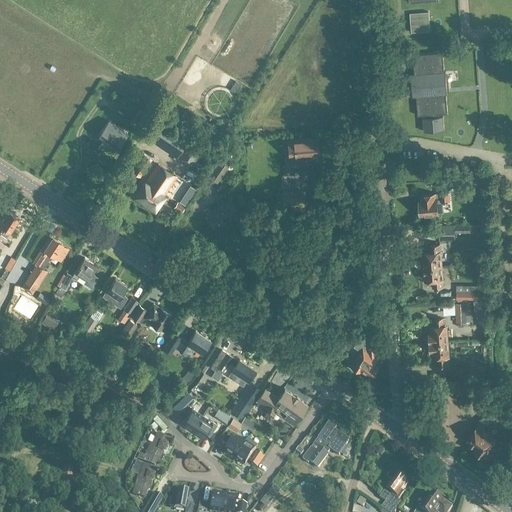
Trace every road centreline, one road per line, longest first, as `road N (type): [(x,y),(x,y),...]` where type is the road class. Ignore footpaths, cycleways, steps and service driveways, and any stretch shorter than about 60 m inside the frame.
road 1 (unclassified): [(375,144),(398,403),(388,424)]
road 2 (secondary): [(235,320),(0,167)]
road 3 (residential): [(334,387),(265,481),(231,484)]
road 4 (residential): [(179,436),(160,415),(194,382),(235,320)]
road 5 (secondary): [(509,511),(388,424)]
road 6 (unclassified): [(364,0),(375,144)]
road 7 (unclassified): [(375,144),(511,161)]
road 8 (unknown): [(493,158),(496,259),(511,286)]
